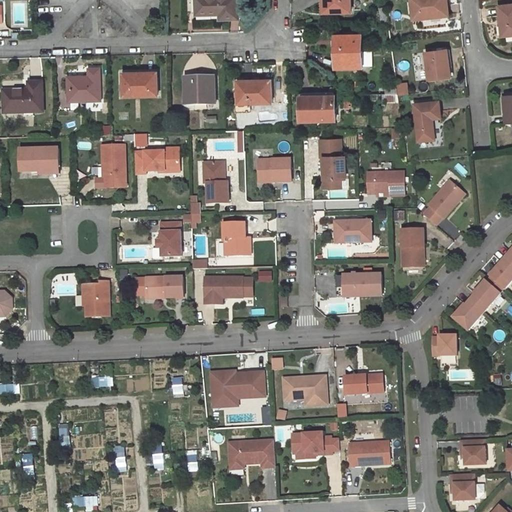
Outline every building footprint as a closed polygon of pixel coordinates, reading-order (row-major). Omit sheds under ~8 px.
[(239,17),(238,0),(197,0),(197,14),(220,13),(221,18),(239,17)] [(324,0),(325,11),(351,11),(350,0),(324,0)] [(449,14),(447,0),(411,0),(414,17),(449,14)] [(511,34),(511,3),(499,6),(502,35),(511,34)] [(381,8),(382,16),(389,15),(388,7),(381,8)] [(389,15),(382,16),(382,23),(390,23),(389,15)] [(337,67),(364,66),(363,34),(337,35),(337,67)] [(451,76),(448,49),(426,52),(430,79),(451,76)] [(70,101),(101,99),(100,68),(90,69),(90,76),(69,77),(70,101)] [(125,95),(158,95),(157,72),(124,73),(125,95)] [(216,103),(215,77),(186,78),(187,104),(216,103)] [(272,101),(271,80),(239,81),(240,102),(252,102),(272,101)] [(43,112),(43,82),(29,82),(29,90),(5,91),(5,113),(43,112)] [(336,120),(336,95),(302,96),(302,120),(336,120)] [(419,141),(435,139),(433,119),(440,118),(439,101),(415,103),(419,141)] [(237,112),(252,111),(252,102),(240,102),(237,102),(237,112)] [(342,138),(321,139),(322,156),(324,156),(325,187),(342,186),(342,177),(347,177),(346,155),(342,155),(342,138)] [(126,144),(104,145),(104,163),(107,163),(107,176),(107,187),(127,186),(126,144)] [(165,151),(136,152),(137,174),(147,173),(147,171),(166,170),(166,167),(181,166),(181,148),(165,148),(165,151)] [(60,168),(60,149),(21,150),(22,172),(41,172),(41,168),(60,168)] [(292,160),(260,160),(260,183),(293,182),(292,160)] [(226,176),(225,163),(205,164),(206,184),(208,184),(209,204),(230,204),(229,183),(226,183),(226,180),(225,180),(225,176),(226,176)] [(416,170),(417,186),(427,186),(427,188),(460,187),(459,167),(427,168),(427,170),(416,170)] [(405,173),(369,174),(369,194),(378,194),(391,194),(391,196),(406,196),(405,173)] [(197,204),(192,205),(193,215),(201,215),(200,204),(197,204)] [(372,221),(337,222),(337,243),(363,243),(363,238),(373,238),(372,221)] [(182,223),(162,223),(162,241),(162,248),(162,257),(182,256),(182,223)] [(247,240),(247,225),(225,226),(225,245),(228,245),(229,258),(251,258),(251,245),(249,245),(247,243),(247,240)] [(425,230),(403,230),(404,267),(422,267),(422,248),(425,248),(425,230)] [(511,282),(511,261),(509,259),(504,264),(503,263),(491,276),(492,277),(490,280),(503,291),(506,289),(511,282)] [(383,275),(345,276),(346,297),(383,296),(383,275)] [(337,276),(338,298),(346,297),(345,276),(337,276)] [(185,298),(184,277),(147,278),(148,296),(167,295),(167,298),(185,298)] [(194,277),(184,277),(185,298),(195,298),(194,277)] [(244,279),(206,280),(206,307),(223,306),(223,300),(228,299),(228,297),(232,297),(232,299),(244,299),(244,298),(244,280),(244,279)] [(254,298),(254,280),(244,280),(244,298),(254,298)] [(477,295),(472,300),(486,313),(502,294),(501,294),(503,291),(490,280),(488,282),(487,281),(476,294),(477,295)] [(110,282),(101,282),(101,285),(84,285),(84,296),(87,296),(87,306),(87,317),(111,317),(110,282)] [(5,314),(0,313),(0,316),(6,317),(13,309),(13,299),(6,292),(0,292),(0,295),(5,295),(10,301),(10,308),(5,314)] [(0,313),(5,314),(10,308),(10,301),(5,295),(0,295),(0,313)] [(466,305),(455,318),(470,331),(486,313),(472,300),(467,306),(466,305)] [(433,338),(434,356),(458,356),(458,336),(441,336),(441,338),(433,338)] [(284,370),(283,359),(274,359),(275,370),(284,370)] [(213,377),(214,400),(238,398),(266,397),(265,372),(246,373),(246,376),(235,376),(235,378),(232,378),(232,376),(213,377)] [(94,376),(94,387),(115,387),(115,377),(94,376)] [(368,376),(346,378),(347,396),(385,393),(384,377),(368,378),(368,376)] [(184,377),(174,378),(176,397),(186,396),(184,377)] [(306,400),(312,400),(312,407),(329,406),(327,377),(285,379),(286,401),(306,400)] [(0,385),(0,393),(20,393),(20,385),(0,385)] [(214,400),(214,407),(239,406),(238,398),(214,400)] [(288,413),(279,411),(278,419),(286,420),(288,413)] [(324,433),(300,435),(300,443),(294,443),(295,454),(298,454),(306,453),(307,459),(317,459),(316,455),(316,453),(325,452),(325,455),(334,454),(334,451),(333,440),(333,437),(324,438),(324,433)] [(333,440),(334,451),(341,451),(340,440),(333,440)] [(482,448),(482,440),(462,441),(462,449),(466,449),(466,458),(466,466),(487,465),(487,448),(482,448)] [(277,467),(276,441),(231,444),(232,465),(245,465),(245,462),(249,462),(249,464),(264,463),(266,463),(266,468),(277,467)] [(351,444),(352,467),(366,466),(366,464),(381,463),(381,465),(392,465),(391,442),(351,444)] [(116,446),(118,464),(127,464),(126,445),(116,446)] [(472,476),(452,476),(452,485),(455,485),(456,493),(456,501),(477,500),(477,499),(481,499),(486,494),(485,485),(476,485),(476,483),(472,484),(472,476)]
